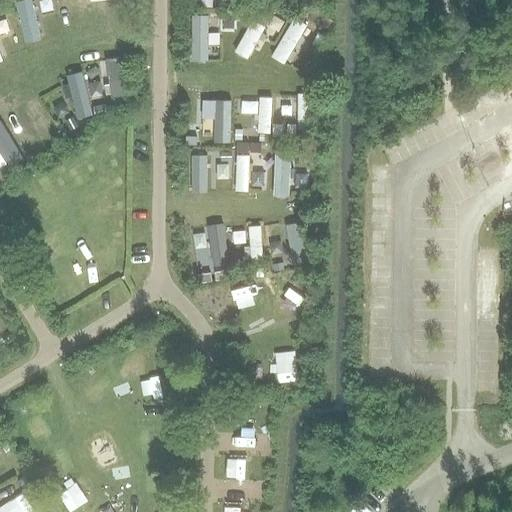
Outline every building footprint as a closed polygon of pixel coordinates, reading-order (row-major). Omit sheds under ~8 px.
[(78,13),(77,0),(62,0),(63,12),(78,13)] [(38,4),(25,7),(32,35),(45,31),(38,4)] [(218,4),(218,13),(229,13),(229,4),(218,4)] [(259,9),(255,17),(265,23),(270,15),(259,9)] [(0,25),(2,35),(16,32),(11,13),(0,16),(0,25)] [(191,16),(192,60),(209,60),(208,16),(191,16)] [(252,20),(235,52),(248,59),(265,28),(252,20)] [(222,21),(222,29),(234,29),(234,21),(222,21)] [(291,34),(286,69),(301,72),(306,36),(291,34)] [(120,57),(105,59),(112,104),(126,101),(120,57)] [(82,72),(67,76),(78,119),(93,115),(82,72)] [(278,131),(278,94),(263,94),(263,130),(278,131)] [(299,97),(299,130),(314,130),(314,97),(299,97)] [(45,98),(32,104),(48,132),(60,125),(45,98)] [(215,100),(214,143),(230,144),(231,101),(215,100)] [(105,105),(93,107),(95,119),(107,116),(105,105)] [(73,117),(65,122),(71,132),(79,127),(73,117)] [(0,120),(0,150),(10,167),(23,160),(0,120)] [(186,137),(186,146),(197,146),(197,137),(186,137)] [(237,143),(236,153),(248,153),(248,143),(237,143)] [(250,143),(249,153),(261,153),(261,143),(250,143)] [(275,149),(273,196),(279,199),(283,199),(289,197),(291,150),(275,149)] [(221,152),(221,162),(232,162),(232,152),(221,152)] [(308,155),(308,164),(319,164),(319,155),(308,155)] [(192,156),(192,193),(207,193),(207,156),(192,156)] [(237,156),(235,192),(248,192),(249,156),(237,156)] [(269,223),(255,223),(255,257),(269,257),(269,223)] [(300,223),(286,225),(293,266),(307,263),(300,223)] [(223,224),(208,226),(213,267),(229,265),(223,224)] [(239,228),(240,241),(254,241),(254,227),(239,228)] [(283,263),(273,265),(274,271),(284,270),(283,263)] [(227,271),(215,273),(216,281),(228,280),(227,271)] [(211,273),(198,275),(199,284),(212,282),(211,273)] [(280,286),(281,309),(300,309),(299,285),(280,286)] [(0,462),(12,455),(0,436),(0,462)]
